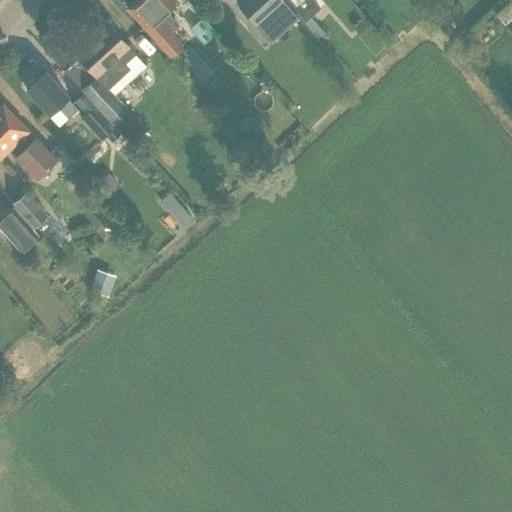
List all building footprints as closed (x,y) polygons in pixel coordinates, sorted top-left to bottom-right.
[(169,55),(181,43),(171,32),(179,24),(166,10),(174,2),(172,0),(136,0),(138,2),(140,0),(141,0),(154,14),(142,25),(169,55)] [(278,2),(276,0),(244,0),(238,6),(254,23),(278,2)] [(315,0),(285,0),(291,6),(304,20),(320,5),(315,0)] [(511,16),(511,0),(510,0),(511,0),(495,13),(504,23),(511,16)] [(376,27),(371,22),(366,15),(354,26),(360,32),(364,37),(376,27)] [(134,52),(110,26),(62,69),(129,140),(145,125),(108,86),(128,67),(123,62),(134,52)] [(213,70),(188,43),(173,56),(198,84),(213,70)] [(67,116),(76,108),(65,96),(67,94),(44,70),(25,88),(48,112),(56,104),(67,116)] [(100,112),(82,93),(74,100),(92,119),(100,112)] [(55,157),(34,136),(27,130),(28,129),(2,103),(0,104),(0,156),(8,148),(35,177),(55,157)] [(48,214),(25,189),(11,202),(34,227),(48,214)] [(39,233),(13,204),(0,215),(0,227),(20,250),(39,233)] [(100,286),(121,290),(126,268),(105,263),(100,286)]
